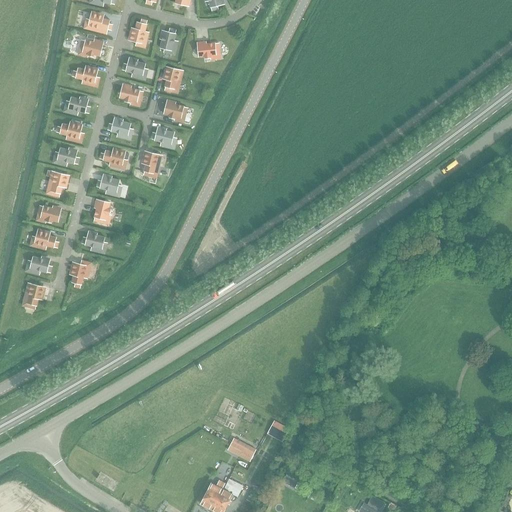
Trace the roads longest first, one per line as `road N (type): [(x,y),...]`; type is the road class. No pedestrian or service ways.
road 1 (primary): [(0,429),(238,287),(511,93)]
road 2 (tertiary): [(40,434),(200,339),(511,119)]
road 3 (unclassified): [(0,390),(150,294),(304,0)]
